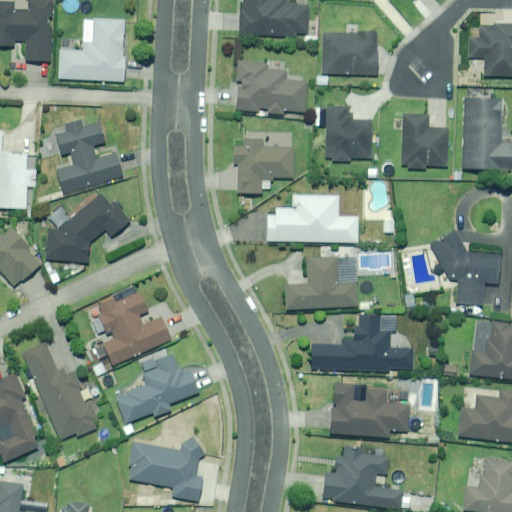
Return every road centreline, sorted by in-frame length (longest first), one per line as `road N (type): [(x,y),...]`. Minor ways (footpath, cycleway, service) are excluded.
road 1 (residential): [(234,511),(243,407),(227,349),(166,215),(160,161),(169,0)]
road 2 (residential): [(206,0),(199,189),(209,234),(277,394),(270,511)]
road 3 (residential): [(434,32),(445,50),(441,89),(402,87),(412,52)]
